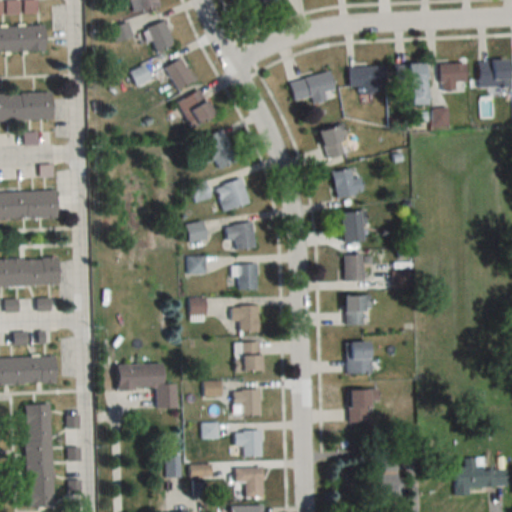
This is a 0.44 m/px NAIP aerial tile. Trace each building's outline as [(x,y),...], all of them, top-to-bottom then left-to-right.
[(125,0),(129,13),(154,7),(152,0),(125,0)] [(245,0),(248,8),(267,1),(266,0),(245,0)] [(170,44),(160,20),(141,28),(151,52),(170,44)] [(128,36),(124,23),(108,28),(112,41),(128,36)] [(0,26),(0,53),(40,53),(40,26),(0,26)] [(160,67),(172,90),(189,81),(177,58),(160,67)] [(475,61),(475,86),(503,86),(503,61),(475,61)] [(436,63),(436,92),(463,92),(463,63),(436,63)] [(391,64),(391,93),(405,92),(405,105),(421,105),(421,64),(391,64)] [(133,85),(146,79),(140,65),(127,72),(133,85)] [(380,66),(345,67),(346,86),(356,85),(357,93),(381,92),(380,66)] [(330,89),(326,72),(286,81),(290,100),(308,96),(310,103),(321,100),(320,92),(330,89)] [(209,116),(196,90),(175,101),(187,127),(209,116)] [(0,122),(47,121),(46,94),(0,94),(0,122)] [(343,153),(334,125),(313,132),(323,160),(343,153)] [(205,147),(196,151),(202,164),(211,160),(215,169),(232,162),(219,130),(201,137),(205,147)] [(349,178),(347,168),(327,173),(333,198),(361,191),(357,176),(349,178)] [(219,211),(245,203),(238,178),(212,185),(219,211)] [(186,186),(192,202),(207,197),(201,181),(186,186)] [(0,220),(51,219),(51,192),(0,193),(0,220)] [(334,213),(337,243),(357,241),(354,211),(334,213)] [(201,240),(199,222),(181,224),(183,241),(201,240)] [(223,241),(231,240),(231,249),(251,248),(249,223),(222,224),(223,241)] [(359,281),(359,255),(339,255),(339,281),(359,281)] [(184,256),(184,274),(201,274),(201,256),(184,256)] [(0,285),(53,285),(53,258),(0,259),(0,285)] [(252,263),(232,263),(232,289),(252,289),(252,263)] [(401,287),(401,272),(389,272),(389,287),(401,287)] [(360,309),(367,309),(367,296),(339,296),(339,324),(360,324),(360,309)] [(2,310),(13,310),(12,300),(1,300),(2,310)] [(235,321),(235,331),(254,331),(254,305),(227,305),(227,321),(235,321)] [(22,331),(10,332),(10,344),(23,342),(22,331)] [(342,373),(365,373),(365,341),(342,341),(342,373)] [(255,372),(255,342),(230,342),(230,372),(255,372)] [(0,384),(50,384),(50,356),(0,357),(0,384)] [(171,407),(170,383),(157,383),(157,363),(111,363),(111,388),(151,388),(151,407),(171,407)] [(343,389),(343,421),(364,421),(364,400),(374,400),(374,389),(343,389)] [(229,390),(229,415),(255,415),(255,390),(229,390)] [(48,506),(45,403),(18,404),(22,507),(48,506)] [(257,431),(230,431),(230,447),(238,447),(238,456),(257,456),(257,431)] [(398,499),(398,476),(393,476),(393,456),(374,456),(374,499),(398,499)] [(465,487),(503,486),(502,469),(479,469),(479,457),(460,457),(460,466),(450,467),(450,495),(465,495),(465,487)] [(257,498),(257,467),(230,467),(230,483),(240,483),(240,498),(257,498)]
